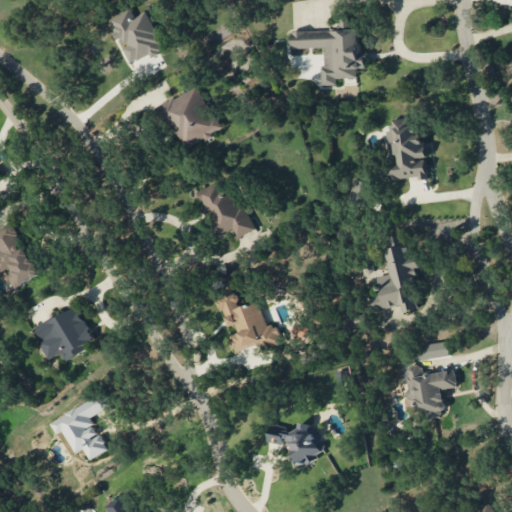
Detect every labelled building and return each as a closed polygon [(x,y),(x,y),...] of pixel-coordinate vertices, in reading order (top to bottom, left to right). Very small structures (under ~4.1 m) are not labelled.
[(147,10),(133,17),(129,9),(109,19),(119,39),(122,37),(127,46),(123,47),(131,63),(150,54),(152,58),(166,51),(147,10)] [(292,31),(293,48),(322,47),(324,85),(337,85),(337,78),(358,77),(358,68),(366,68),(366,59),(361,59),(360,29),(292,31)] [(223,128),(198,85),(156,108),(171,137),(176,134),(184,149),(223,128)] [(392,180),(419,176),(420,180),(427,179),(420,117),(385,122),(392,180)] [(254,230),(227,177),(199,191),(221,234),(234,228),(239,238),(254,230)] [(0,229),(0,267),(4,274),(7,273),(16,288),(42,272),(10,222),(0,229)] [(418,309),(411,272),(420,271),(418,258),(411,259),(406,233),(392,236),(395,247),(384,250),(389,274),(378,276),(382,294),(371,296),(374,310),(401,305),(402,312),(418,309)] [(258,300),(241,307),(234,289),(216,295),(229,327),(236,324),(239,332),(230,336),(236,352),(263,341),(266,348),(283,342),(276,324),(269,327),(258,300)] [(37,327),(43,339),(40,341),(50,359),(62,352),(67,361),(88,349),(85,344),(95,339),(77,306),(37,327)] [(456,369),(424,374),(422,363),(404,366),(412,415),(446,409),(443,389),(459,386),(456,369)] [(91,459),(109,449),(95,424),(92,417),(106,408),(99,395),(52,422),(59,435),(65,431),(77,453),(85,448),(91,459)] [(324,426),(297,422),(295,436),(269,432),(268,442),(293,445),(291,455),(299,456),(298,460),(318,463),(324,426)] [(139,511),(127,493),(106,507),(109,511),(139,511)]
